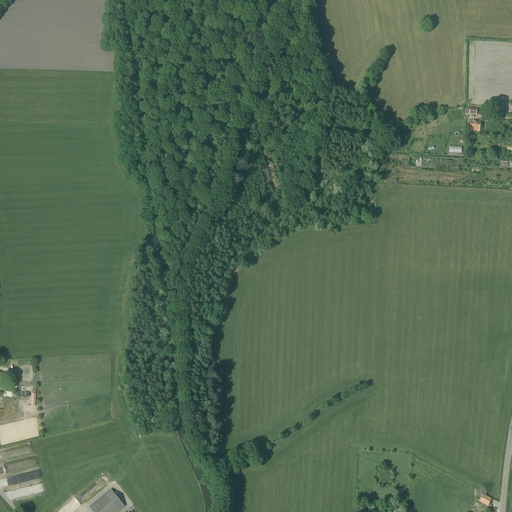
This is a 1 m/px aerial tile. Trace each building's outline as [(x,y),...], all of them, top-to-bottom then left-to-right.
[(479,131),(480,122),(471,120),(470,130),(479,131)] [(11,399),(13,395),(6,391),(4,395),(11,399)] [(32,487),(34,494),(44,493),(43,485),(32,487)] [(92,511),(118,511),(125,507),(111,490),(89,507),(92,511)] [(479,495),(477,501),(486,504),(489,499),(479,495)] [(60,511),(74,511),(79,509),(74,502),(60,511)]
